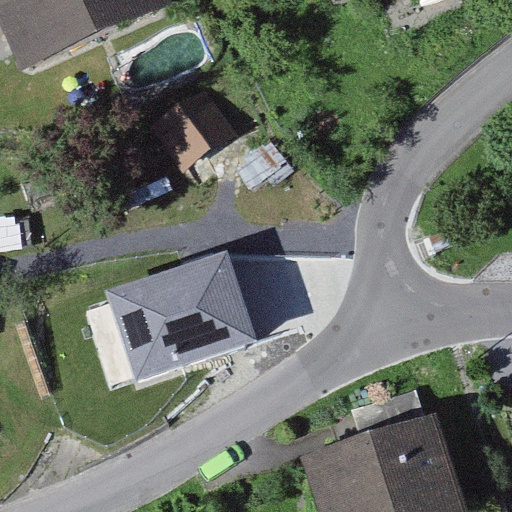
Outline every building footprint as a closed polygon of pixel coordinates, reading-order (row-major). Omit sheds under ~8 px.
[(0,0),(0,20),(20,68),(168,4),(166,0),(0,0)] [(379,0),(382,8),(409,0),(379,0)] [(150,194),(207,150),(172,105),(115,149),(150,194)] [(105,293),(136,386),(257,345),(226,253),(105,293)] [(457,511),(434,433),(302,472),(314,511),(457,511)]
